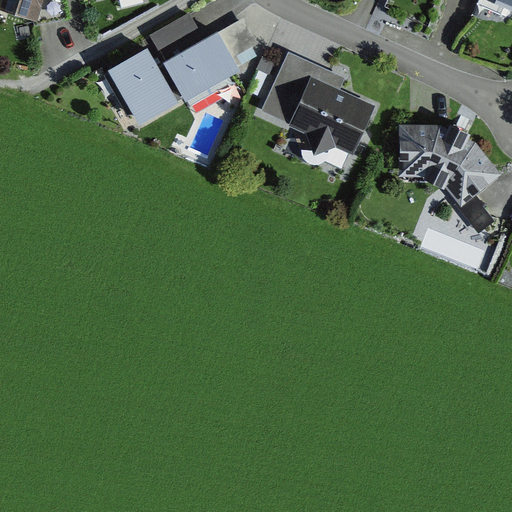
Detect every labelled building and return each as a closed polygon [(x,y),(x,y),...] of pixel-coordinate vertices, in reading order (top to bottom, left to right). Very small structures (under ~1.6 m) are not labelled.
[(42,0),(0,0),(0,12),(34,25),(42,0)] [(511,0),(473,0),(511,16),(511,0)] [(194,12),(152,31),(159,46),(201,26),(194,12)] [(168,58),(207,37),(201,27),(163,49),(168,58)] [(157,67),(145,50),(105,74),(134,129),(236,72),(214,34),(157,67)] [(394,98),(290,55),(264,113),(307,140),(311,158),(332,147),(367,161),(394,98)] [(446,127),(398,128),(399,179),(416,179),(444,191),(459,208),(500,175),(467,138),(446,127)]
